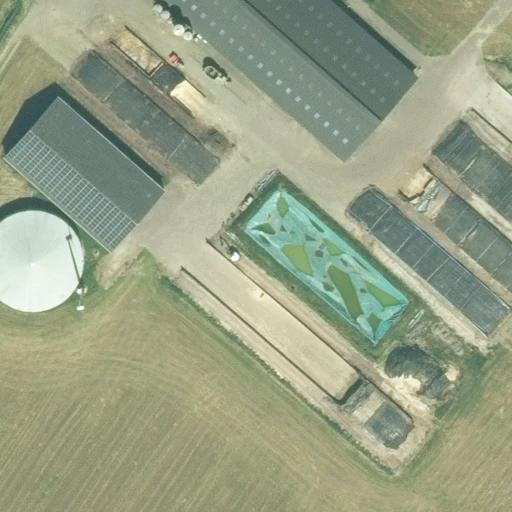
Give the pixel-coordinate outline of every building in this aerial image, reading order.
[(168,0),(348,157),(417,78),(328,0),(168,0)] [(141,58),(149,48),(131,35),(123,45),(141,58)] [(5,155),(110,248),(163,188),(58,95),(5,155)] [(194,169),(205,181),(217,171),(206,158),(194,169)] [(0,304),(9,311),(25,316),(41,317),(56,313),(70,304),(80,292),(86,279),(88,264),(86,250),(80,237),(72,226),(60,218),(47,212),(33,211),(18,214),(4,221),(0,224),(0,304)] [(511,309),(478,275),(456,297),(493,334),(511,314),(511,309)] [(447,369),(425,400),(448,416),(470,386),(447,369)]
